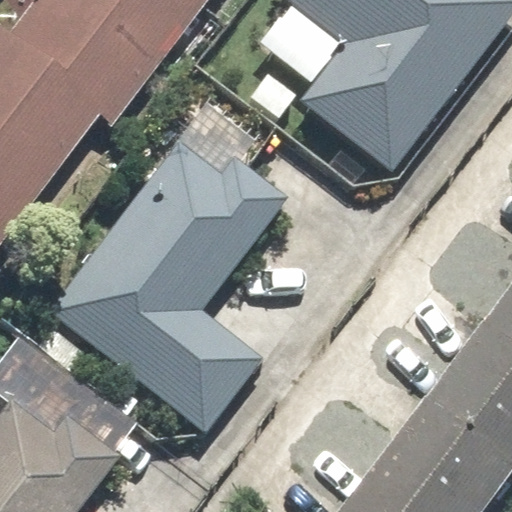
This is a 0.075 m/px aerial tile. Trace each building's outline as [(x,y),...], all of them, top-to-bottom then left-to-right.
[(28,0),(0,35),(0,236),(190,0),(28,0)] [(280,0),(273,9),(336,56),(293,113),(384,182),(511,17),(489,0),(280,0)] [(80,357),(82,358),(80,362),(135,402),(136,400),(195,445),(252,372),(191,324),(274,210),(219,171),(207,186),(169,157),(38,327),(79,358),(80,357)] [(511,290),(337,511),(491,511),(511,487),(511,290)] [(75,511),(95,485),(0,417),(0,511),(75,511)]
